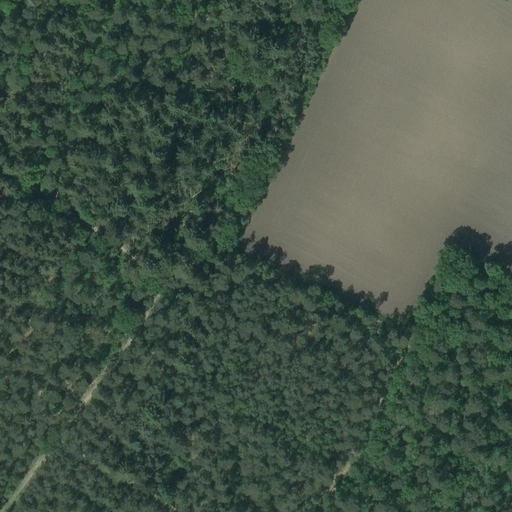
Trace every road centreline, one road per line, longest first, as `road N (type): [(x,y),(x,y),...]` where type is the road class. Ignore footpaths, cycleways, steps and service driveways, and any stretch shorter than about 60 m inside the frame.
road 1 (track): [(1,511),(168,278),(0,165)]
road 2 (track): [(175,511),(127,476),(52,445)]
